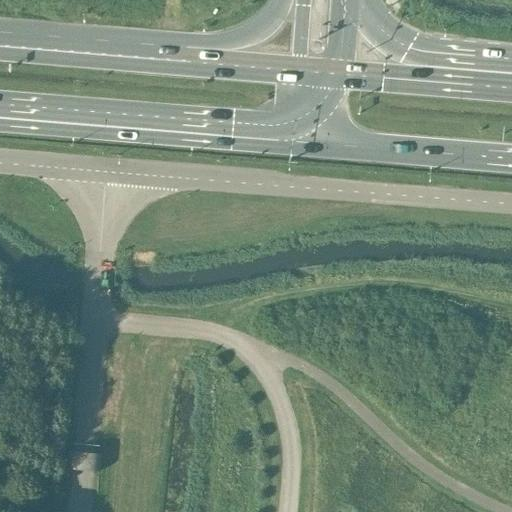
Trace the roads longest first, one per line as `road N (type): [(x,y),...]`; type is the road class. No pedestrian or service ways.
road 1 (unclassified): [(105,172),(511,204)]
road 2 (secondary): [(0,119),(307,141)]
road 3 (secondary): [(307,141),(511,160)]
road 4 (unclassified): [(77,511),(94,319)]
road 5 (secondary): [(182,54),(0,39)]
road 6 (unclassified): [(94,319),(105,172)]
road 7 (motorway): [(472,79),(387,37),(355,0)]
road 8 (unclassified): [(235,342),(211,332),(94,319)]
road 9 (secondary): [(472,79),(338,68)]
road 10 (motorway): [(291,0),(245,38),(182,54)]
